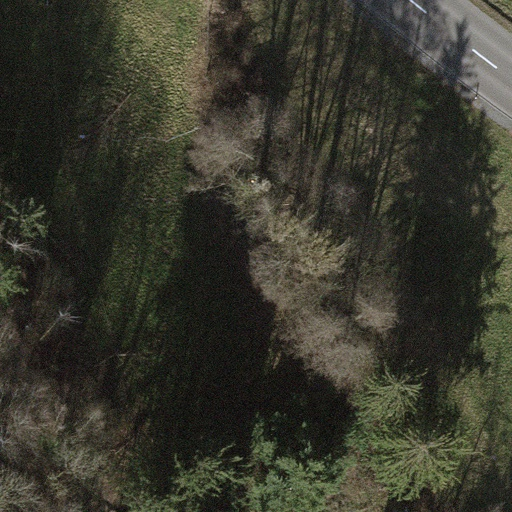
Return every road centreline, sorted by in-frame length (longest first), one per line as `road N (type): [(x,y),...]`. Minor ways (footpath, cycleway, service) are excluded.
road 1 (track): [(0,265),(109,511)]
road 2 (tertiary): [(511,75),(418,0)]
